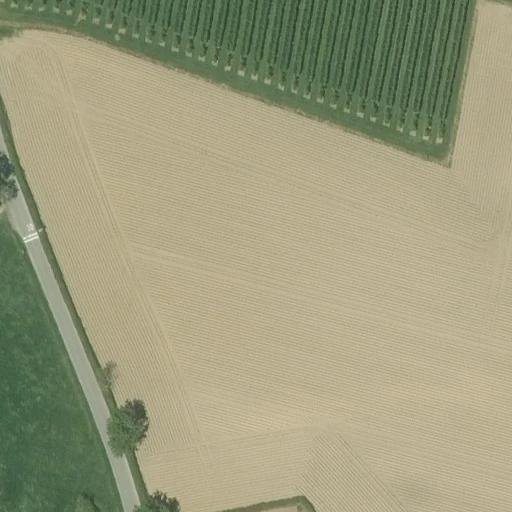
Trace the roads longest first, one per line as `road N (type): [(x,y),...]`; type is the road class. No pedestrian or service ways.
road 1 (unclassified): [(132,511),(29,238)]
road 2 (track): [(473,0),(443,156)]
